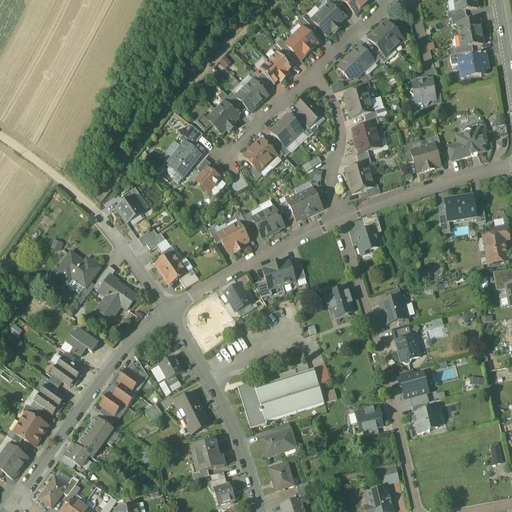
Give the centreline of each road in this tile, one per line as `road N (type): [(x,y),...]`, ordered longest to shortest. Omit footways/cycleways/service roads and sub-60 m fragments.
road 1 (residential): [(336,220),(386,374),(416,511)]
road 2 (residential): [(168,312),(124,348),(18,498)]
road 3 (residential): [(260,511),(238,440),(168,312)]
road 4 (residential): [(336,220),(168,312)]
road 5 (residential): [(511,167),(336,220)]
road 6 (residential): [(168,312),(98,211),(61,180)]
road 7 (residential): [(336,220),(330,187),(340,132),(331,98),(312,76)]
road 8 (residential): [(312,76),(224,159)]
